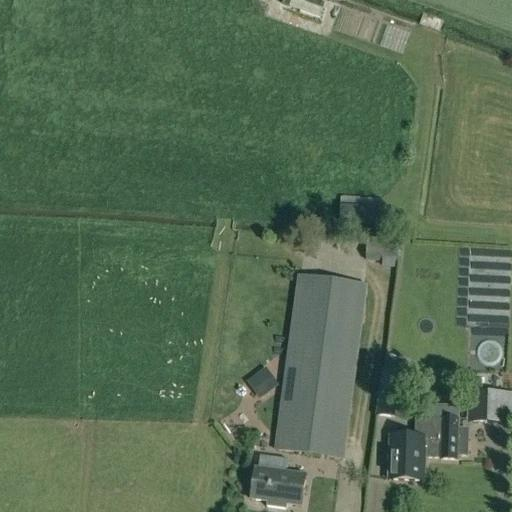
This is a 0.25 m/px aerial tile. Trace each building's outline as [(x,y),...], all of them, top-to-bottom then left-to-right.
[(325,4),(313,0),(282,0),(280,5),(288,9),(290,7),(320,17),(325,4)] [(382,201),(341,198),(340,223),(380,226),(382,201)] [(402,241),(368,239),(367,263),(398,264),(398,263),(401,263),(402,241)] [(367,286),(298,277),(275,452),(345,461),(367,286)] [(382,371),(376,418),(406,422),(412,375),(382,371)] [(511,394),(469,393),(468,424),(511,425),(511,394)] [(425,459),(441,460),(441,461),(457,461),(458,431),(459,431),(460,420),(423,419),(423,441),(391,440),(390,482),(424,483),(425,459)] [(283,511),(286,511),(288,506),(302,508),(306,476),(255,470),(251,502),(267,504),(266,510),(283,511)]
